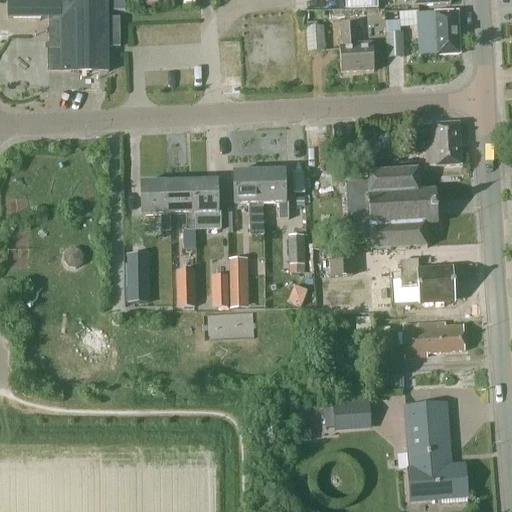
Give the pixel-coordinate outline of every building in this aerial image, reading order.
[(9,0),(10,20),(49,19),(50,70),(62,70),(62,73),(110,72),(109,47),(120,47),(120,18),(110,18),(109,0),(9,0)] [(112,0),(113,12),(125,12),(124,0),(112,0)] [(458,14),(418,16),(420,59),(436,58),(460,56),(458,14)] [(343,75),(373,74),(372,44),(358,45),(358,25),(343,25),(344,47),(342,47),(343,75)] [(325,53),(323,27),(306,29),(308,54),(325,53)] [(404,37),(387,38),(388,61),(404,60),(404,37)] [(425,125),(426,128),(411,128),(412,152),(427,151),(428,168),(463,166),(460,123),(425,125)] [(370,173),(370,177),(371,183),(347,184),(350,235),(361,234),(362,242),(373,242),(373,248),(426,245),(425,224),(439,223),(437,191),(419,192),(418,170),(370,173)] [(260,206),(263,206),(279,206),(279,222),(289,222),(288,205),(286,205),(286,173),(260,174),(260,206)] [(264,222),(263,206),(260,206),(260,174),(234,174),(234,177),(235,207),(252,206),(252,223),(252,238),(264,238),(264,222)] [(171,232),(171,217),(168,217),(168,183),(142,184),(142,217),(162,217),(162,232),(171,232)] [(193,183),(168,183),(168,217),(171,217),(188,217),(188,232),(196,232),(196,216),(193,216),(193,183)] [(193,216),(196,216),(213,216),(213,232),(221,232),(221,213),(219,213),(218,183),(193,183),(193,216)] [(305,266),(304,237),(288,238),(289,267),(305,266)] [(355,276),(354,253),(327,254),(328,277),(355,276)] [(149,304),(148,256),(126,256),(127,304),(149,304)] [(248,310),(247,261),(229,261),(230,310),(248,310)] [(418,303),(456,300),(455,271),(441,272),(441,269),(418,270),(418,261),(401,262),(403,287),(417,286),(418,303)] [(195,308),(194,272),(176,273),(177,308),(195,308)] [(228,309),(227,277),(211,277),(212,309),(228,309)] [(299,288),(293,304),(306,308),(311,293),(299,288)] [(356,320),(356,334),(371,333),(370,319),(356,320)] [(427,353),(464,352),(463,326),(445,327),(445,323),(403,325),(404,359),(427,357),(427,353)] [(390,347),(390,329),(371,330),(372,348),(390,347)] [(390,391),(403,390),(402,377),(389,378),(390,391)] [(334,434),(371,431),(369,402),(332,405),(333,421),(334,429),(334,434)] [(325,429),(334,429),(333,421),(332,405),(323,405),(325,429)] [(410,503),(468,499),(466,467),(451,468),(446,405),(405,408),(410,471),(407,471),(410,503)] [(300,443),(311,442),(310,425),(299,426),(300,443)]
